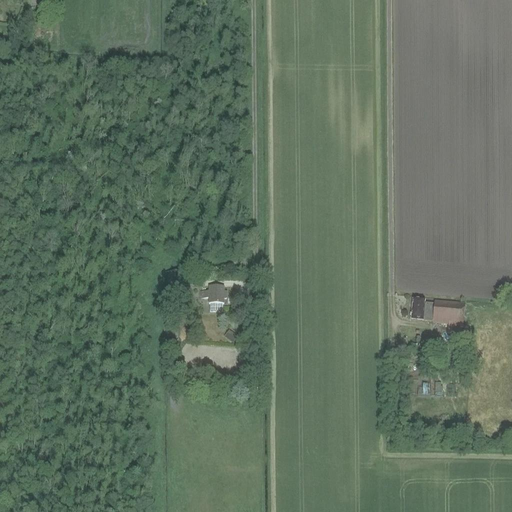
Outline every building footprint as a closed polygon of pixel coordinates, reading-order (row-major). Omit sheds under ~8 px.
[(167,274),(167,307),(184,307),(184,274),(167,274)] [(224,293),(224,288),(209,288),(208,292),(200,292),(200,299),(209,300),(209,304),(210,304),(210,313),(222,313),(222,305),(223,305),(223,299),(227,299),(227,293),(224,293)] [(253,294),(253,308),(262,308),(264,308),(264,294),(262,294),(253,294)] [(412,301),(411,320),(425,322),(463,325),(464,306),(435,303),(435,305),(423,304),(424,302),(412,301)] [(233,344),(238,337),(230,331),(225,338),(233,344)] [(421,339),(419,359),(431,360),(433,340),(421,339)] [(392,350),(393,362),(406,361),(405,349),(392,350)]
